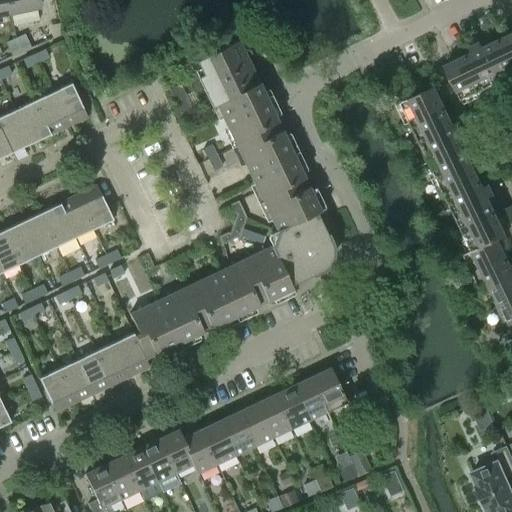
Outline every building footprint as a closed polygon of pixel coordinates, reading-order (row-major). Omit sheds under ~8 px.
[(6,0),(0,0),(0,15),(10,14),(6,0)] [(6,0),(10,14),(39,7),(37,0),(6,0)] [(468,48),(471,54),(444,67),(460,101),(511,75),(511,34),(482,49),(479,43),(468,48)] [(23,36),(14,40),(20,53),(28,49),(23,36)] [(20,53),(14,40),(5,44),(11,56),(20,53)] [(133,335),(144,358),(292,288),(290,285),(319,271),(325,266),(330,259),(331,250),(330,242),(316,212),(319,211),(237,41),(195,61),(202,75),(196,78),(211,108),(216,105),(236,146),(276,230),(270,246),(129,314),(138,333),(133,335)] [(33,55),(37,63),(48,59),(44,50),(33,55)] [(22,60),(26,68),(37,63),(33,55),(22,60)] [(0,69),(0,80),(11,75),(7,67),(0,69)] [(50,93),(67,127),(86,118),(70,84),(50,93)] [(175,106),(187,100),(180,85),(168,91),(175,106)] [(434,87),(400,103),(470,251),(462,255),(498,331),(511,324),(511,264),(509,266),(497,240),(505,236),(487,198),(492,195),(487,185),(482,187),(457,135),(462,133),(457,122),(452,125),(434,87)] [(50,93),(32,101),(48,136),(67,127),(50,93)] [(183,121),(194,115),(187,100),(175,106),(183,121)] [(32,101),(14,110),(30,144),(48,136),(32,101)] [(14,110),(0,116),(0,129),(11,153),(30,144),(14,110)] [(484,149),(491,145),(479,120),(472,124),(484,149)] [(0,158),(11,153),(0,129),(0,158)] [(210,145),(202,149),(207,160),(216,156),(210,145)] [(216,156),(207,160),(213,171),(221,167),(216,156)] [(95,186),(76,195),(92,229),(111,220),(95,186)] [(92,229),(76,195),(57,204),(73,238),(92,229)] [(233,213),(236,214),(245,218),(237,201),(229,205),(233,213)] [(57,204),(39,213),(55,247),(73,238),(57,204)] [(55,247),(39,213),(20,222),(36,256),(55,247)] [(245,218),(236,214),(232,224),(242,227),(245,218)] [(20,222),(2,231),(18,264),(36,256),(20,222)] [(242,227),(232,224),(229,233),(238,237),(242,227)] [(0,273),(18,264),(2,231),(0,231),(0,273)] [(227,233),(218,237),(222,245),(238,237),(229,233),(227,233)] [(115,251),(104,256),(108,264),(119,259),(115,251)] [(183,253),(173,259),(177,267),(187,261),(183,253)] [(104,256),(94,261),(97,269),(108,264),(104,256)] [(162,264),(166,272),(177,267),(173,259),(162,264)] [(120,266),(108,271),(112,280),(124,274),(120,266)] [(78,268),(68,274),(71,282),(82,276),(78,268)] [(68,274),(57,279),(61,287),(71,282),(68,274)] [(103,274),(91,279),(96,287),(107,282),(103,274)] [(42,286),(31,291),(35,299),(46,294),(42,286)] [(65,291),(69,299),(80,294),(76,286),(65,291)] [(31,291),(20,296),(24,304),(35,299),(31,291)] [(54,297),(58,305),(69,299),(65,291),(54,297)] [(12,299),(1,305),(5,313),(16,308),(12,299)] [(28,309),(32,317),(43,312),(39,304),(28,309)] [(17,314),(21,322),(32,317),(28,309),(17,314)] [(3,320),(0,321),(0,335),(0,336),(9,332),(3,320)] [(144,358),(133,335),(132,333),(112,342),(129,376),(148,367),(144,358)] [(17,350),(12,340),(4,343),(9,354),(17,350)] [(112,342),(93,351),(109,385),(129,376),(112,342)] [(17,350),(9,354),(14,365),(23,361),(17,350)] [(109,385),(93,351),(75,360),(91,394),(109,385)] [(75,360),(57,369),(73,402),(91,394),(75,360)] [(311,377),(327,411),(346,401),(330,367),(311,377)] [(73,402),(57,369),(37,378),(53,412),(73,402)] [(30,376),(22,380),(27,391),(35,387),(30,376)] [(327,411),(311,377),(292,385),(308,419),(327,411)] [(292,385),(273,394),(289,428),(308,419),(292,385)] [(35,387),(27,391),(32,402),(40,398),(35,387)] [(273,394),(255,403),(271,437),(289,428),(273,394)] [(0,425),(9,421),(0,402),(0,425)] [(271,437),(255,403),(237,411),(253,445),(271,437)] [(253,445),(237,411),(218,420),(234,454),(253,445)] [(218,420),(199,429),(215,463),(234,454),(218,420)] [(199,429),(181,438),(193,464),(197,472),(215,463),(199,429)] [(181,438),(177,430),(158,439),(174,473),(193,464),(181,438)] [(158,439),(140,447),(156,481),(174,473),(158,439)] [(140,447),(121,456),(137,490),(156,481),(140,447)] [(511,511),(511,494),(507,482),(511,479),(511,462),(506,448),(493,454),(496,463),(471,474),(486,507),(483,509),(484,511),(511,511)] [(361,452),(349,458),(357,475),(369,469),(361,452)] [(121,456),(102,465),(118,499),(137,490),(121,456)] [(350,463),(338,469),(343,481),(356,475),(350,463)] [(118,499),(102,465),(83,474),(95,499),(87,503),(91,511),(111,511),(107,504),(118,499)] [(320,465),(309,470),(313,480),(319,492),(326,489),(330,488),(320,465)] [(287,472),(278,476),(283,486),(292,482),(287,472)] [(313,480),(301,486),(307,498),(319,492),(313,480)] [(48,501),(38,505),(41,511),(68,511),(59,492),(47,498),(48,501)] [(292,493),(278,499),(282,508),(283,508),(296,502),(292,493)] [(275,497),(265,502),(269,511),(272,511),(280,509),(275,497)]
